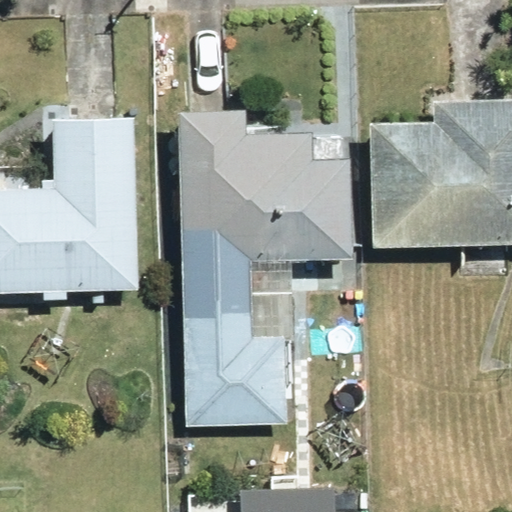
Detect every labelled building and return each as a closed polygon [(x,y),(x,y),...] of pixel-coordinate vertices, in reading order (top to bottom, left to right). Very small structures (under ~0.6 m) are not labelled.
[(425,130),(364,129),(363,245),(511,247),(511,105),(425,105),(425,130)] [(234,115),(167,117),(176,430),(280,427),(275,268),(341,266),(337,137),(234,140),(234,115)] [(31,306),(63,306),(63,295),(129,295),(128,126),(47,126),(47,193),(0,193),(0,295),(31,295),(31,306)] [(73,335),(73,342),(74,348),(76,354),(80,360),(84,365),(89,369),(94,373),(100,375),(106,376),(113,376),(119,375),(126,373),(131,370),(136,366),(141,361),(144,356),(146,349),(147,343),(148,337),(147,330),(144,324),(141,318),(137,313),(132,309),(127,306),(121,303),(114,302),(108,302),(102,303),(95,305),(90,308),(85,312),(80,317),(77,323),(75,329),(73,335)] [(332,511),(332,489),(231,493),(231,511),(332,511)]
